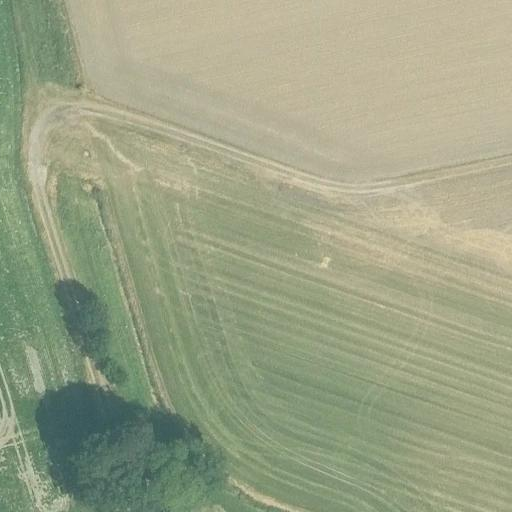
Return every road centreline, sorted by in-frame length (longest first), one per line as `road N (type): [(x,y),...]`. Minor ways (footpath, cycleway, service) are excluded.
road 1 (track): [(511,163),(358,192),(110,113),(78,111),(49,121),(34,146),(41,201),(123,469),(125,511)]
road 2 (track): [(35,0),(49,121)]
